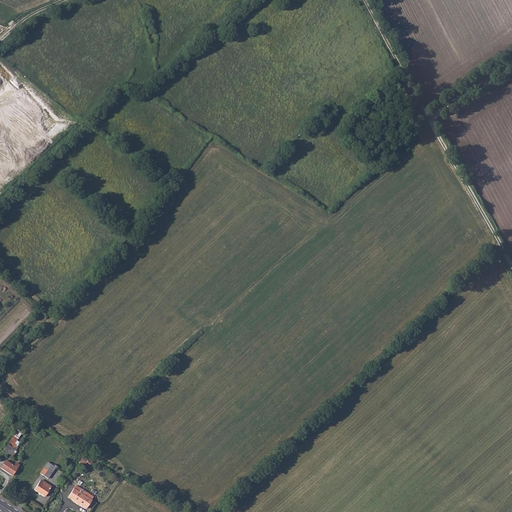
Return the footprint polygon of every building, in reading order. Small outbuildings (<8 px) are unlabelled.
[(11,447),(15,450),(20,443),(12,438),(7,444),(11,447)] [(2,452),(6,455),(8,453),(11,447),(7,444),(2,452)] [(15,450),(11,447),(8,453),(12,456),(14,453),(16,451),(15,450)] [(94,459),(85,453),(78,462),(82,465),(85,461),(86,462),(90,465),(94,459)] [(14,466),(5,461),(0,468),(12,475),(19,465),(16,463),(14,466)] [(48,478),(55,468),(48,462),(40,473),(48,478)] [(45,482),(41,480),(34,490),(44,496),(49,489),(43,485),(45,482)] [(81,489),(76,485),(68,497),(85,509),(93,497),(84,491),(82,494),(79,492),(81,489)]
